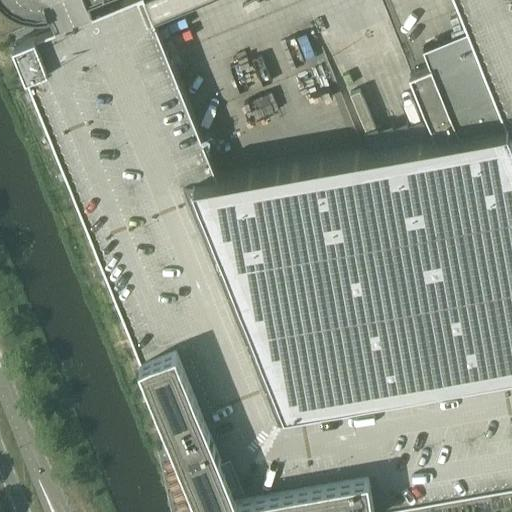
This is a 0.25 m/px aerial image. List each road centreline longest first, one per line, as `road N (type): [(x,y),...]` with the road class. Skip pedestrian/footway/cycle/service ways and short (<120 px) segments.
road 1 (unknown): [(83,66),(78,107),(140,277),(161,298),(215,315)]
road 2 (unknown): [(131,45),(215,315)]
road 3 (unknown): [(215,315),(249,414),(259,421),(298,429),(360,416)]
road 4 (unknown): [(360,416),(383,455),(511,435)]
road 5 (unknown): [(360,416),(511,382)]
